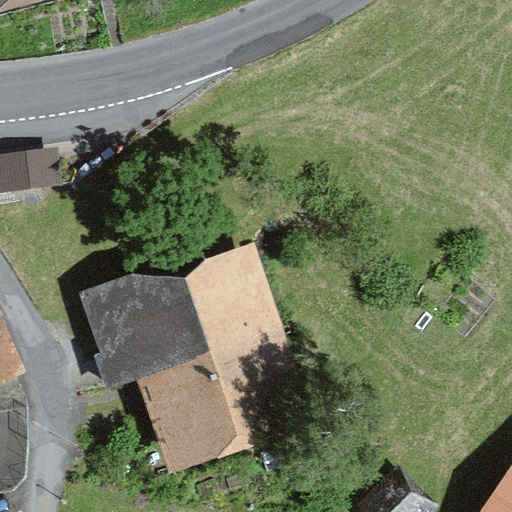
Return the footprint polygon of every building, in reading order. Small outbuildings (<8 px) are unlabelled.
[(0,0),(0,8),(27,0),(0,0)] [(48,154),(6,159),(9,182),(51,177),(48,154)] [(232,262),(95,308),(120,382),(161,368),(187,445),(284,413),(232,262)] [(0,332),(0,372),(15,366),(0,332)] [(397,481),(374,503),(383,511),(415,511),(422,506),(397,481)] [(511,511),(511,489),(496,511),(511,511)]
